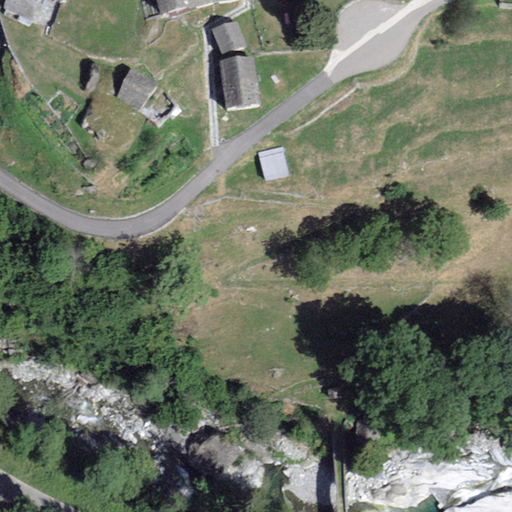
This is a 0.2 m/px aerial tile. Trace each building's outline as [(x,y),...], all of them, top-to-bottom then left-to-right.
[(40,0),(7,0),(3,12),(32,23),(40,0)] [(154,0),(157,18),(247,3),(246,0),(154,0)] [(243,49),(235,26),(213,34),(222,57),(243,49)] [(253,57),(221,60),(226,110),(258,107),(253,57)] [(130,73),(116,97),(143,113),(157,89),(130,73)] [(283,148),(257,154),(264,182),(289,176),(283,148)] [(378,422),(358,420),(355,442),(376,444),(378,422)]
